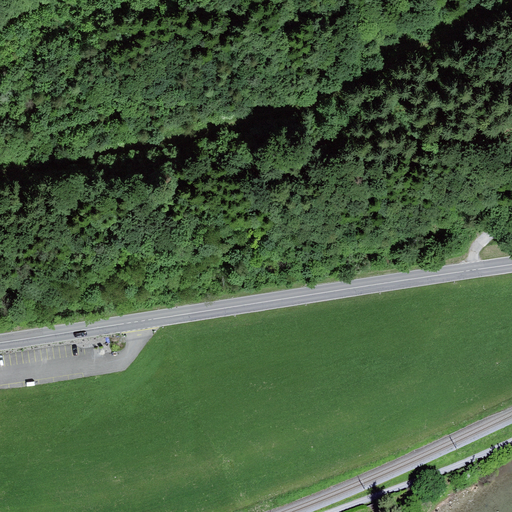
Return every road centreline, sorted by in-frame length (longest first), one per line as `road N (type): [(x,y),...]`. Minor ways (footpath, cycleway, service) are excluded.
road 1 (track): [(0,176),(327,101),(511,9)]
road 2 (primary): [(511,264),(0,342)]
road 3 (track): [(334,511),(511,440)]
